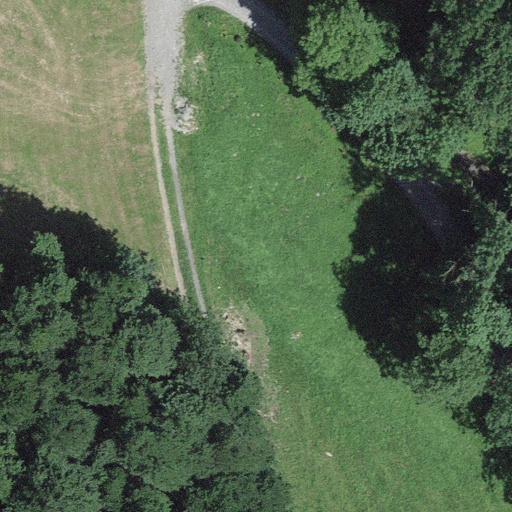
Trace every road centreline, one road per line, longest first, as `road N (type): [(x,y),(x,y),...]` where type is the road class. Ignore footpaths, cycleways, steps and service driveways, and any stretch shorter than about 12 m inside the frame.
road 1 (track): [(262,511),(198,327),(162,123),(170,0)]
road 2 (track): [(511,362),(414,168),(278,26),(220,0)]
